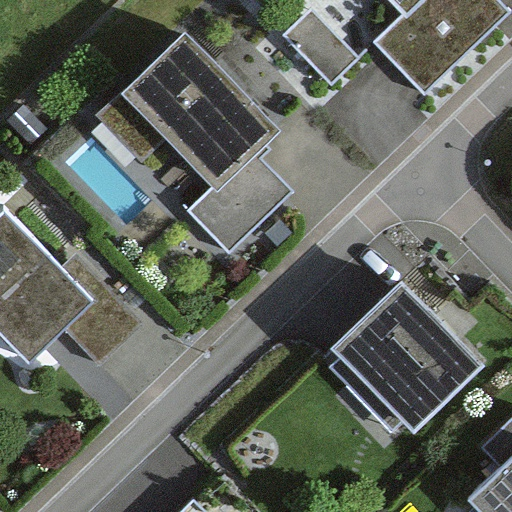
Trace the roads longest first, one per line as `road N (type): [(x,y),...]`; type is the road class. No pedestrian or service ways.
road 1 (residential): [(421,179),(70,511)]
road 2 (residential): [(511,272),(421,179)]
road 3 (residential): [(511,90),(421,179)]
